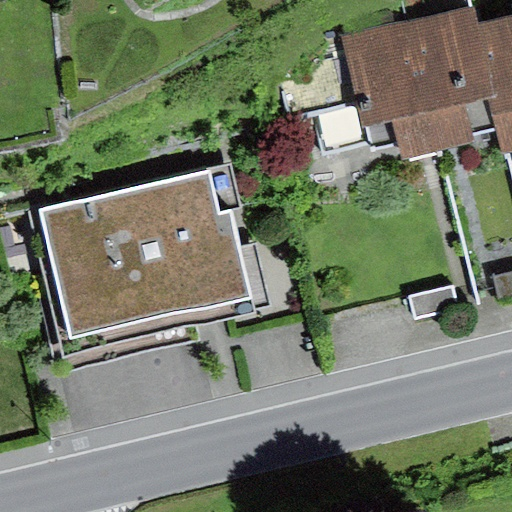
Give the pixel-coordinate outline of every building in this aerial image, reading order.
[(407,17),(438,148),(477,140),(473,127),(500,121),(476,19),(472,3),(407,17)] [(511,9),(476,19),(500,121),(506,146),(511,144),(511,9)] [(438,148),(407,17),(347,35),(373,146),(400,140),(403,156),(438,148)] [(222,166),(34,213),(67,345),(255,298),(222,166)] [(511,270),(495,274),(500,297),(511,294),(511,270)] [(454,282),(410,293),(416,317),(460,307),(454,282)]
